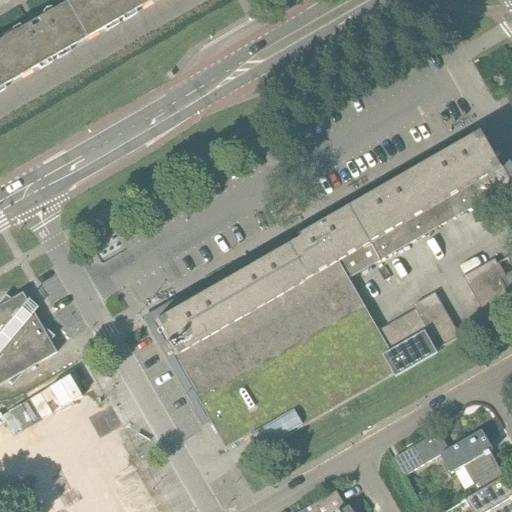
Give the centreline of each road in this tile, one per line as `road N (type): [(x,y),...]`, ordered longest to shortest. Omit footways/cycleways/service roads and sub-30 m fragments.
road 1 (tertiary): [(27,194),(363,0)]
road 2 (residential): [(83,293),(210,511)]
road 3 (residential): [(490,379),(358,454)]
